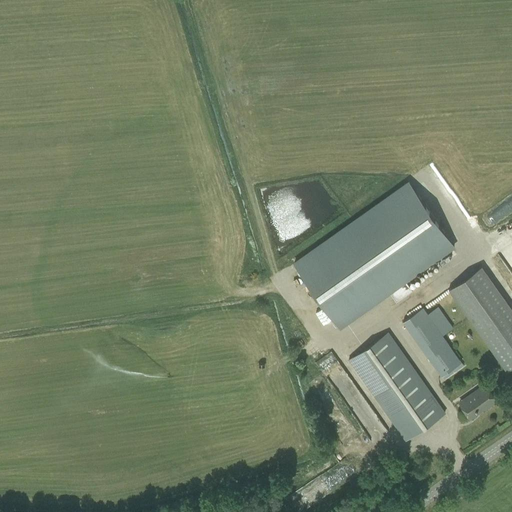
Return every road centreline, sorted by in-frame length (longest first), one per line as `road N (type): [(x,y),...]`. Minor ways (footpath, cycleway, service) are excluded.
road 1 (track): [(0,334),(274,295)]
road 2 (tertiary): [(407,511),(511,439)]
